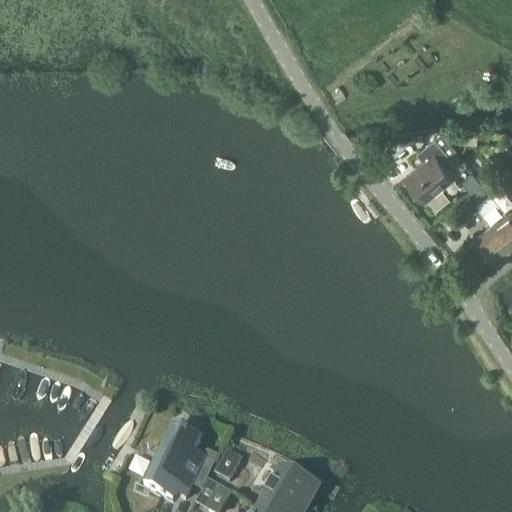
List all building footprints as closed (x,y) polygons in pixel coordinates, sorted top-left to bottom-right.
[(461,144),(478,144),(478,131),(465,132),(460,134),(456,137),(456,138),(461,144)] [(441,133),(434,138),(416,153),(423,162),(405,177),(424,201),(452,178),(439,162),(454,150),(441,133)] [(511,250),(511,209),(474,239),(494,264),(511,250)] [(186,434),(171,427),(159,453),(161,453),(143,492),(172,505),(175,498),(185,502),(203,462),(194,458),(199,445),(182,437),(184,434),(186,435),(186,434)] [(240,463),(227,456),(215,476),(229,484),(240,463)] [(256,510),(259,511),(293,511),(308,486),(279,469),(256,510)] [(220,511),(229,497),(219,491),(206,511),(220,511)]
